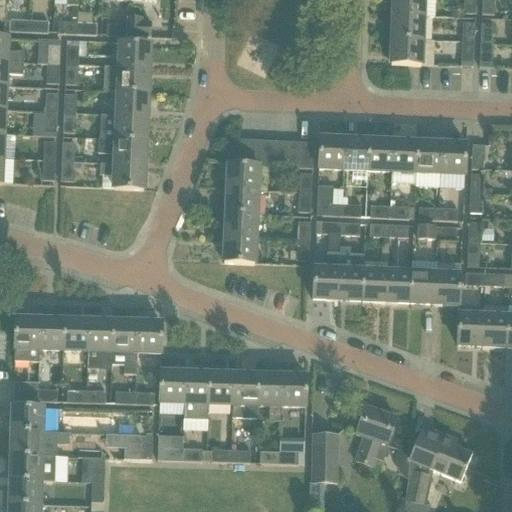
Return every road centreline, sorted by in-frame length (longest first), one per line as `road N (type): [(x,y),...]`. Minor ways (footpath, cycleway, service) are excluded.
road 1 (residential): [(511,418),(142,281)]
road 2 (residential): [(142,281),(214,100)]
road 3 (residential): [(355,109),(511,115)]
road 4 (residential): [(142,281),(0,242)]
road 5 (residential): [(214,100),(355,109)]
